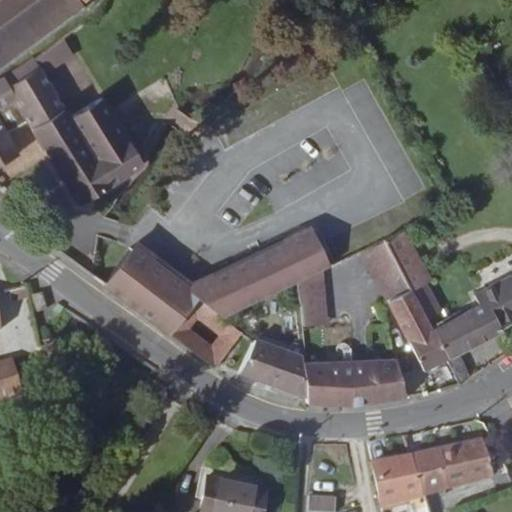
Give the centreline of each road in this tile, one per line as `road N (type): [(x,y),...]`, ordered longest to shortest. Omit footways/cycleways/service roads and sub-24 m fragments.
road 1 (tertiary): [(511,371),(458,401),(374,421),(265,412),(228,395),(0,235)]
road 2 (unknown): [(168,216),(302,128),(325,119),(343,128),(359,173),(349,196),(316,219),(229,251),(211,250),(187,231)]
